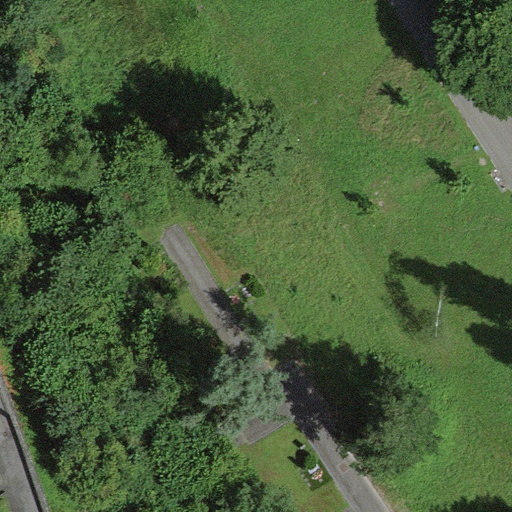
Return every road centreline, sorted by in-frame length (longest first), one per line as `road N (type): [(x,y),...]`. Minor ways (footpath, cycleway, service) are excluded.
road 1 (track): [(388,511),(283,359)]
road 2 (track): [(412,0),(511,147)]
